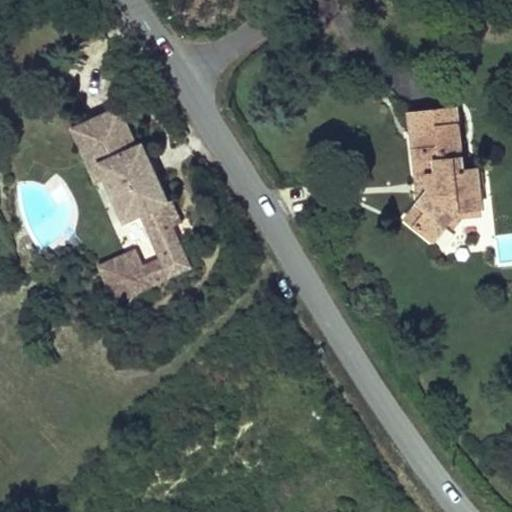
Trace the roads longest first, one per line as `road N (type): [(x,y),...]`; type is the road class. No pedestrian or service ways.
road 1 (unclassified): [(467,511),(396,421),(182,80)]
road 2 (residential): [(305,0),(182,80)]
